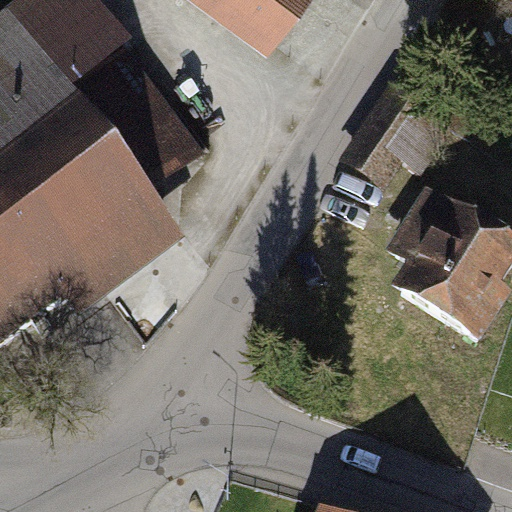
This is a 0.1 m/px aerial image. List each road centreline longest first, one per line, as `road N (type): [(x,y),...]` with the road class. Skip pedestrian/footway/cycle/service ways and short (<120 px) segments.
road 1 (unclassified): [(417,0),(211,339),(189,430)]
road 2 (tertiary): [(189,430),(254,430),(479,511)]
road 3 (tertiary): [(48,504),(189,430)]
